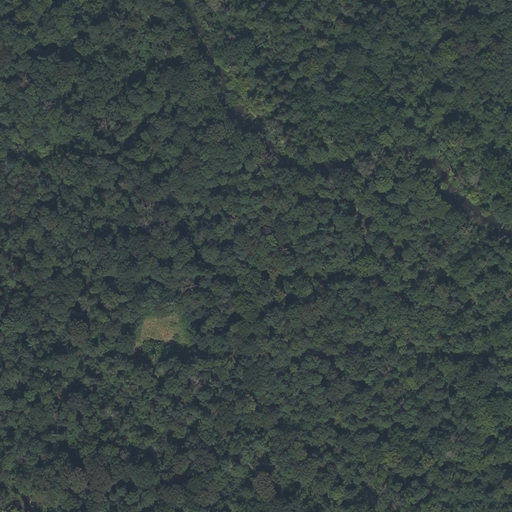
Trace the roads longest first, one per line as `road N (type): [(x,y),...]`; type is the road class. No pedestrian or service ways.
road 1 (track): [(212,0),(234,41),(268,75),(386,30),(414,64),(511,144)]
road 2 (track): [(266,511),(254,471),(118,341)]
